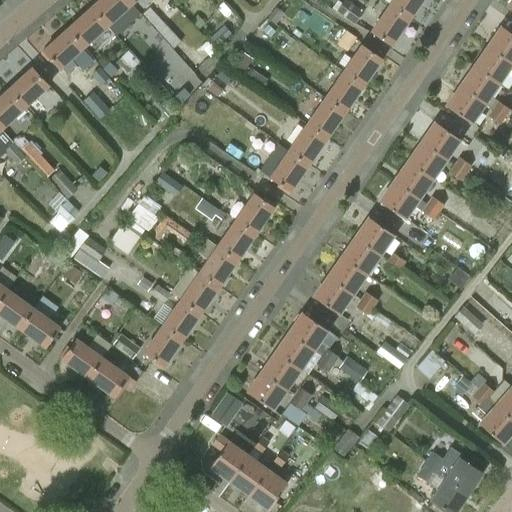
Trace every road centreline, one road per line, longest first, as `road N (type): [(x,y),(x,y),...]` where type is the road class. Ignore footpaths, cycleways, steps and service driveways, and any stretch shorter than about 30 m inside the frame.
road 1 (residential): [(153,461),(470,0)]
road 2 (residential): [(153,461),(0,349)]
